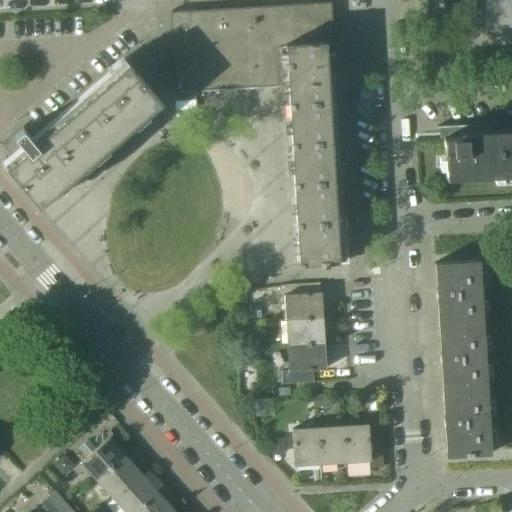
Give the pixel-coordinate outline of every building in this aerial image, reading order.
[(425,0),(427,14),(445,13),(444,0),(425,0)] [(335,71),(334,53),(333,53),(330,3),(168,12),(173,92),(287,85),(295,214),(298,265),(345,262),(334,71),(335,71)] [(127,64),(87,97),(45,133),(34,143),(22,129),(14,136),(14,137),(6,144),(17,157),(6,167),(39,206),(78,172),(79,173),(93,160),(95,162),(108,151),(106,149),(121,137),(120,136),(160,103),(127,64)] [(473,125),(447,126),(447,138),(442,138),(445,178),(511,174),(511,133),(473,136),(473,125)] [(478,260),(433,263),(437,328),(482,325),(478,260)] [(320,293),(283,295),(285,319),(321,317),(320,293)] [(321,317),(285,319),(286,346),(323,344),(321,317)] [(482,325),(437,328),(441,392),(486,389),(482,325)] [(323,344),(286,346),(288,371),(313,369),(324,369),(323,344)] [(313,369),(288,371),(280,372),(281,384),(313,381),(313,369)] [(486,389),(441,392),(445,457),(490,454),(486,389)] [(367,424),(342,426),(344,463),(368,461),(369,468),(382,467),(380,435),(368,436),(367,424)] [(342,426),(317,427),(318,464),(344,463),(342,426)] [(317,427),(291,429),(293,466),(318,464),(317,427)] [(108,437),(80,462),(96,481),(124,456),(108,437)] [(124,456),(96,481),(112,498),(140,473),(124,456)] [(140,473),(112,498),(124,511),(133,511),(156,492),(140,473)] [(47,498),(53,505),(61,499),(54,491),(47,498)] [(156,492),(133,511),(169,511),(172,510),(156,492)] [(60,511),(67,506),(61,499),(53,505),(59,511),(60,511)]
